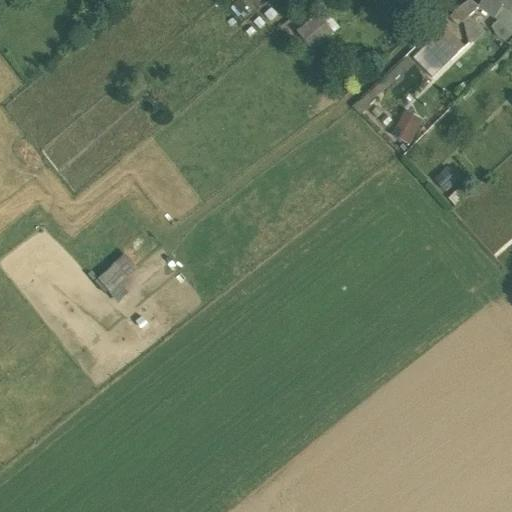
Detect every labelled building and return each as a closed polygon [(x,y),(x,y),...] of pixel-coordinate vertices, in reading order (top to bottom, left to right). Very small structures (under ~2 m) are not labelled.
[(470,0),(452,11),(458,22),(478,10),(471,0),(470,0)] [(511,0),(495,0),(511,12),(511,0)] [(328,38),(314,21),(319,17),(318,16),(297,33),(312,52),(334,35),(333,34),(328,38)] [(441,25),(410,59),(431,78),(462,44),(441,25)] [(407,145),(420,119),(400,109),(387,135),(407,145)] [(440,190),(455,181),(447,168),(432,178),(440,190)] [(130,255),(95,278),(103,290),(138,267),(130,255)]
